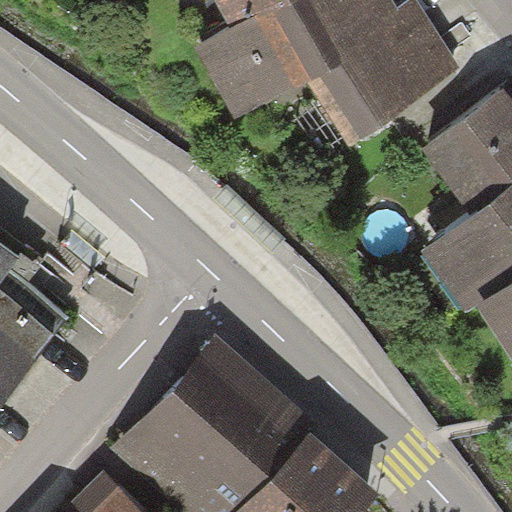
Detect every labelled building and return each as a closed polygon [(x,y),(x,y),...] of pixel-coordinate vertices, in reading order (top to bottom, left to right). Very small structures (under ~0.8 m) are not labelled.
[(388,0),(267,0),(237,16),(202,35),(234,95),(308,55),(344,121),(453,63),(418,0),(406,0),(393,7),(388,0)] [(267,0),(227,0),(237,16),(267,0)] [(511,262),(511,92),(504,82),(433,136),(471,195),(426,229),(463,294),(485,280),(511,262)] [(20,255),(0,239),(0,279),(8,270),(20,255)] [(511,262),(485,280),(511,324),(511,262)] [(0,279),(0,402),(67,321),(8,270),(0,279)] [(232,511),(305,432),(217,353),(121,459),(179,511),(232,511)] [(354,511),(373,492),(305,432),(232,511),(354,511)] [(143,511),(109,479),(77,511),(143,511)]
